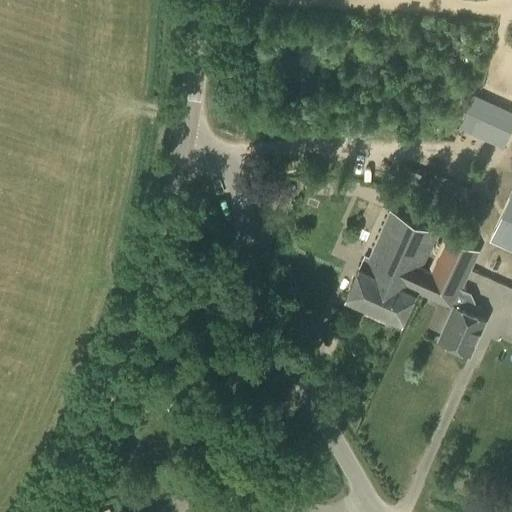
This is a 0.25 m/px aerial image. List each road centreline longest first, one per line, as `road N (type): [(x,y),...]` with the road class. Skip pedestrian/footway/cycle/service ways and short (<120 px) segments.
road 1 (unclassified): [(373,511),(251,246),(219,144),(180,82)]
road 2 (tertiary): [(30,511),(75,431),(123,315),(180,82)]
